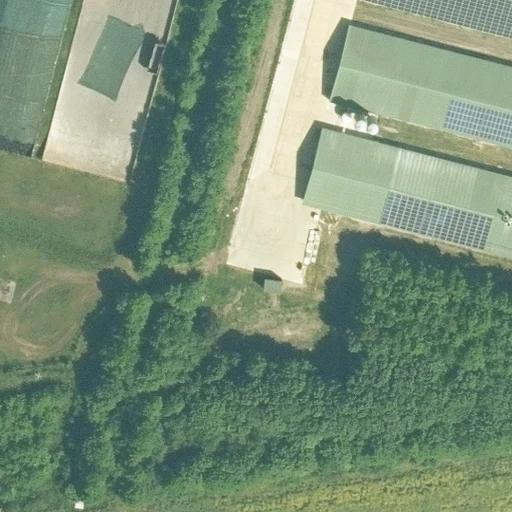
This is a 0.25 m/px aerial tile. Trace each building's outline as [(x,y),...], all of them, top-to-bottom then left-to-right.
[(511,0),(366,0),(511,37),(511,0)] [(511,65),(347,23),(327,101),(511,148),(511,65)] [(0,141),(24,148),(34,113),(0,103),(0,141)] [(511,175),(321,126),(301,204),(511,259),(511,175)] [(292,238),(287,253),(298,256),(302,242),(292,238)]
